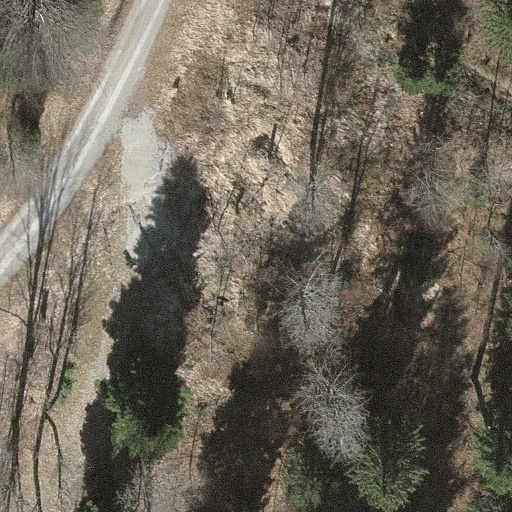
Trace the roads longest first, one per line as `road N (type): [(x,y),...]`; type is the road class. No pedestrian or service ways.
road 1 (track): [(113,89),(138,146),(126,290),(102,379),(47,511)]
road 2 (track): [(156,0),(77,159),(0,264)]
